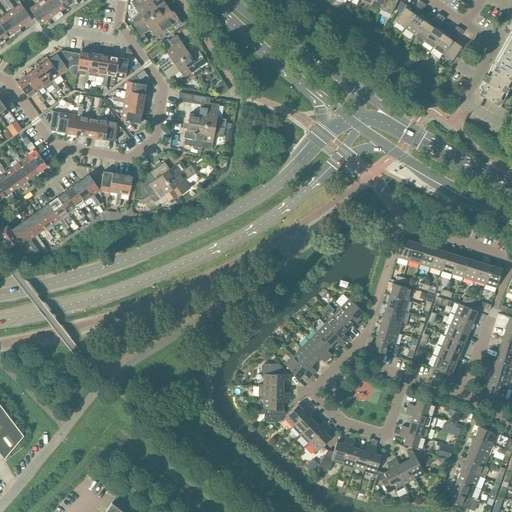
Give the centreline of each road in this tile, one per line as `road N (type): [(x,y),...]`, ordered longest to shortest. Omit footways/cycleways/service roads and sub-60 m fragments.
road 1 (tertiary): [(0,318),(116,289),(206,252),(273,213),(335,162)]
road 2 (tertiary): [(313,146),(246,205),(202,229),(0,296)]
road 3 (residential): [(131,40),(164,87),(155,140),(129,157),(73,148)]
road 4 (residential): [(403,376),(349,358),(313,395),(344,426),(384,436)]
road 5 (tertiary): [(355,89),(232,0)]
road 6 (residential): [(498,122),(464,106),(494,42),(463,22)]
road 7 (tertiary): [(385,145),(511,216)]
road 8 (residential): [(460,395),(511,260)]
road 9 (tertiary): [(207,0),(304,87)]
